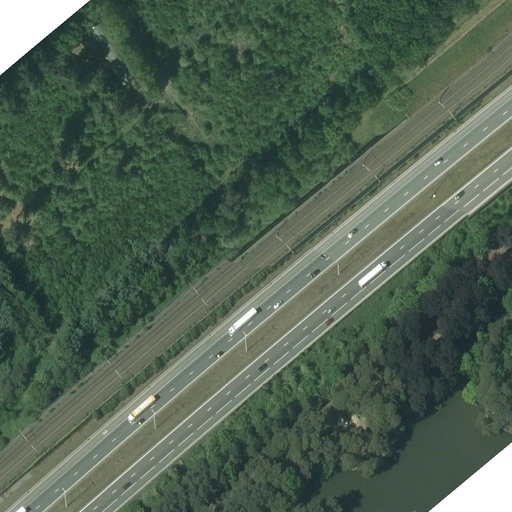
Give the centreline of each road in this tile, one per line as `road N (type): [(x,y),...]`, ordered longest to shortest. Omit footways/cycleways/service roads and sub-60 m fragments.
road 1 (motorway): [(511,109),(274,300),(34,511)]
road 2 (motorway): [(96,511),(511,164)]
